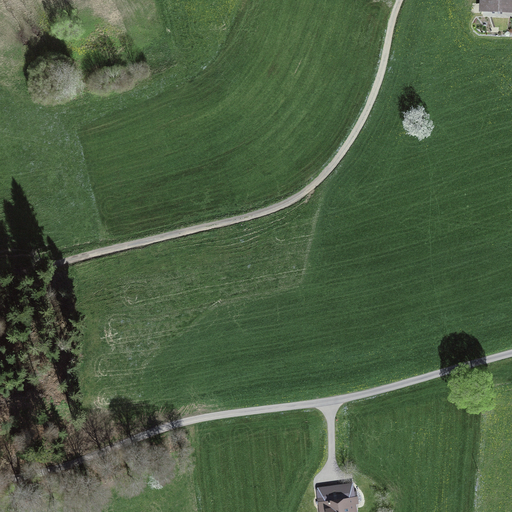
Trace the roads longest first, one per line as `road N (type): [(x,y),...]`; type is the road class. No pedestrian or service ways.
road 1 (track): [(400,0),(358,128),(303,192),(228,222),(0,271)]
road 2 (unclassified): [(0,479),(108,440),(205,417),(330,402)]
road 3 (unclassified): [(330,402),(511,352)]
